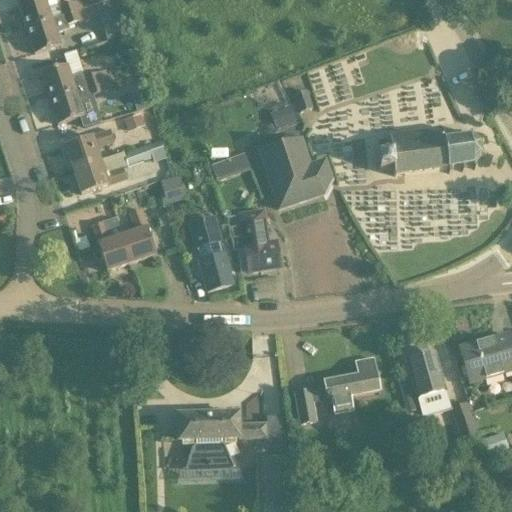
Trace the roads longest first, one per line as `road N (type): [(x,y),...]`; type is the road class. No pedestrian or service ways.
road 1 (tertiary): [(478,283),(318,315),(199,320),(20,309)]
road 2 (residential): [(20,309),(29,202),(0,102)]
road 3 (unclassified): [(511,122),(444,0)]
